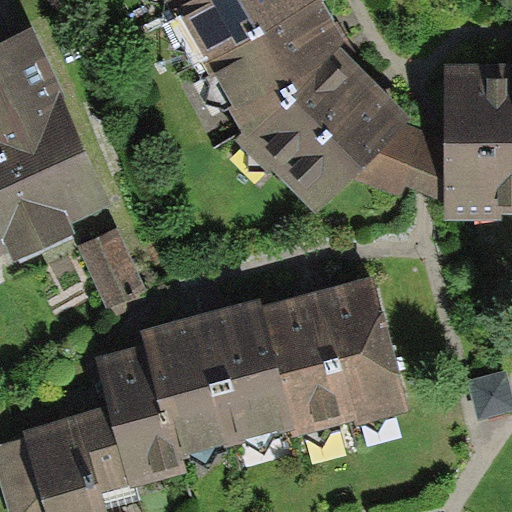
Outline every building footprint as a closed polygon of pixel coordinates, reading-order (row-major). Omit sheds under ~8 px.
[(199,0),(164,0),(174,15),(199,0)] [(318,0),(199,0),(174,15),(204,66),(211,62),(318,0)] [(344,46),(321,0),(318,0),(211,62),(234,103),(227,110),(243,133),(344,46)] [(84,198),(12,29),(0,34),(0,251),(55,228),(48,214),(84,198)] [(408,120),(344,46),(243,133),(236,141),(315,215),(352,177),(405,123),(408,120)] [(511,63),(447,64),(447,141),(447,200),(447,223),(500,223),(500,216),(511,215),(511,63)] [(418,129),(405,123),(352,177),(401,198),(407,187),(425,193),(447,200),(447,141),(418,129)] [(372,279),(264,308),(295,425),(298,434),(356,419),(358,429),(409,415),(372,279)] [(261,299),(143,331),(146,346),(165,411),(170,409),(183,455),(295,425),(264,308),(261,299)] [(79,414),(102,497),(188,473),(183,455),(170,409),(165,411),(146,346),(96,360),(109,405),(79,414)] [(511,407),(503,372),(465,381),(475,419),(511,409),(511,407)] [(106,511),(102,497),(79,414),(24,429),(27,439),(0,446),(0,483),(8,511),(106,511)]
